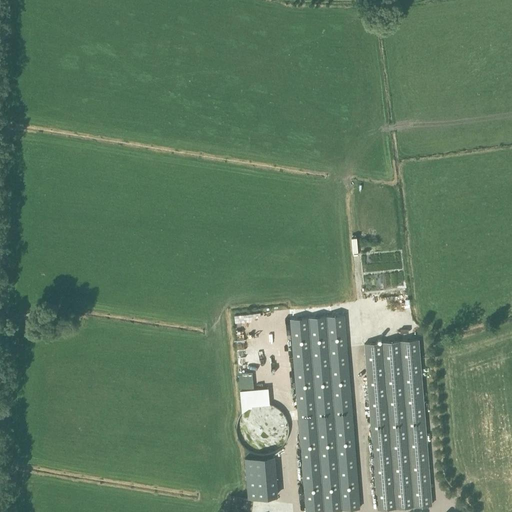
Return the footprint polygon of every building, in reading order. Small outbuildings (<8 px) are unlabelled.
[(290,319),(305,511),(311,511),(360,508),(344,315),(290,319)] [(74,328),(72,319),(45,322),(46,332),(74,328)] [(365,344),(378,509),(432,505),(419,339),(365,344)] [(241,389),(254,388),(252,371),(239,372),(241,389)] [(247,498),(278,495),(275,455),(244,457),(247,498)]
